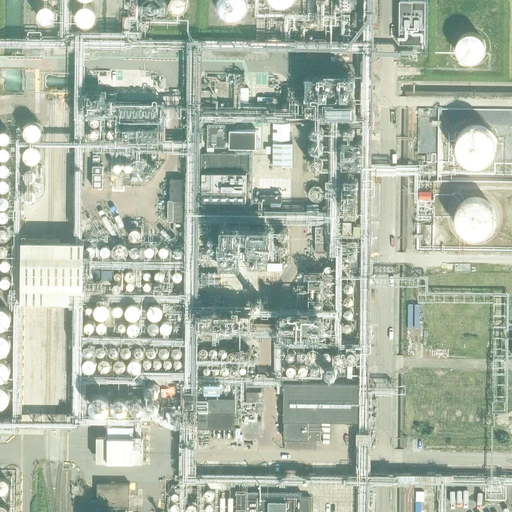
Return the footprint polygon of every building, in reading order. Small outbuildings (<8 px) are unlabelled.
[(190,9),(191,5),(190,2),(189,0),(174,0),(173,1),(173,3),(172,5),(172,7),(173,9),(175,12),(179,14),(181,15),(185,14),(188,12),(189,10),(190,9)] [(245,6),(245,3),(244,0),(214,0),(214,3),(215,6),(215,8),(217,11),(219,13),(221,15),(223,17),(227,18),(229,18),(232,18),(236,17),(238,15),(240,14),(242,12),(244,9),(245,6)] [(58,12),(58,9),(58,6),(56,3),(54,2),(51,1),(47,1),(45,3),(43,6),(42,9),(42,11),(43,12),(44,15),(47,16),(50,17),(53,16),(56,15),(58,12)] [(97,16),(97,14),(97,11),(95,8),(93,7),(90,6),(87,6),(84,8),(82,11),(81,14),(82,17),(84,20),(86,22),(89,22),(92,22),(95,20),(97,18),(97,16)] [(485,48),(486,45),(485,42),(484,39),(483,36),(481,34),(479,32),(477,30),(474,29),(470,29),(467,29),(463,30),(460,31),(457,33),(455,36),(454,39),(453,42),(453,45),(453,48),(454,51),(455,54),(457,56),(460,59),(463,60),(468,62),(472,61),(475,60),(478,59),(481,57),(483,54),(484,52),(485,48)] [(494,51),(497,47),(493,44),(481,59),(488,65),(497,53),(494,51)] [(344,83),(344,92),(366,93),(366,84),(344,83)] [(23,109),(24,93),(10,92),(9,109),(23,109)] [(17,133),(21,120),(10,117),(6,129),(17,133)] [(28,126),(27,127),(26,129),(26,130),(26,132),(27,134),(28,135),(29,136),(30,138),(32,138),(34,139),(35,139),(36,138),(38,138),(39,137),(41,136),(41,135),(42,133),(43,132),(43,130),(43,129),(42,127),(41,126),(40,125),(39,124),(38,123),(36,122),(35,122),(33,122),(31,123),(30,123),(29,124),(28,126)] [(292,143),(289,143),(289,123),(273,123),(273,166),(292,167),(292,143)] [(493,148),(493,143),(493,139),(491,136),(490,132),(487,129),(484,127),(481,125),(477,123),(473,123),(469,123),(465,124),(460,127),(458,129),(455,132),(454,135),(452,139),(452,143),(452,147),(453,151),(455,154),(457,158),(460,160),(464,162),(468,164),(472,164),(477,164),(480,162),(483,161),(487,158),(489,156),(491,152),(493,148)] [(256,130),(230,129),(230,147),(256,147),(256,130)] [(7,142),(8,142),(9,141),(10,140),(11,139),(12,137),(12,136),(12,135),(12,134),(11,133),(11,132),(10,131),(9,131),(8,130),(7,130),(5,130),(4,130),(3,130),(2,131),(1,132),(0,133),(0,137),(0,139),(1,140),(2,141),(3,141),(4,142),(6,142),(7,142)] [(28,148),(27,150),(26,152),(26,153),(26,155),(27,156),(28,158),(29,159),(30,160),(32,161),(34,162),(35,162),(37,161),(38,161),(40,160),(41,159),(42,158),(42,156),(43,155),(43,153),(43,152),(42,150),(41,149),(40,147),(39,146),(38,146),(36,145),(35,145),(33,145),(32,146),(30,146),(29,147),(28,148)] [(6,158),(7,158),(9,158),(9,157),(10,156),(11,155),(11,154),(11,153),(11,152),(11,151),(11,149),(10,149),(9,148),(8,147),(7,147),(6,146),(5,146),(4,146),(2,147),(1,148),(0,149),(0,155),(1,156),(1,157),(3,158),(4,158),(5,159),(6,158)] [(142,157),(134,153),(132,156),(124,152),(118,165),(134,173),(142,157)] [(246,154),(202,154),(202,200),(246,201),(246,154)] [(7,175),(8,174),(9,174),(10,173),(11,172),(11,171),(12,170),(12,169),(12,168),(12,167),(11,166),(11,165),(10,164),(9,163),(8,163),(7,163),(5,163),(4,163),(3,163),(2,164),(1,165),(0,166),(0,167),(0,166),(0,170),(0,171),(1,173),(2,173),(3,174),(4,175),(6,175),(7,175)] [(107,186),(108,169),(98,168),(97,185),(107,186)] [(38,189),(49,183),(44,174),(33,179),(38,189)] [(7,190),(8,190),(9,189),(10,188),(11,187),(11,186),(12,185),(12,184),(12,183),(12,182),(11,181),(11,180),(10,179),(9,178),(8,178),(7,178),(5,178),(4,178),(3,178),(2,179),(1,180),(1,181),(0,182),(0,181),(0,185),(0,187),(1,188),(2,189),(3,189),(4,190),(6,190),(7,190)] [(8,206),(9,206),(10,206),(11,205),(12,204),(12,203),(13,202),(13,201),(13,200),(13,199),(12,197),(11,196),(10,195),(9,195),(7,194),(6,194),(5,194),(4,195),(3,195),(2,196),(1,197),(1,198),(1,200),(0,201),(1,202),(1,203),(2,204),(3,205),(4,206),(5,206),(6,207),(8,206)] [(493,220),(494,216),(493,212),(492,208),(490,205),(488,202),(485,200),(482,198),(478,196),(474,196),(471,196),(467,197),(464,198),(460,201),(457,204),(455,208),(454,212),(453,215),(453,219),(454,223),(456,226),(458,229),(462,232),(465,234),(469,236),(473,236),(476,236),(479,235),(483,233),(487,231),(490,228),(492,224),(493,220)] [(7,222),(8,222),(9,221),(10,220),(11,219),(12,217),(12,216),(12,215),(11,214),(11,213),(10,212),(10,211),(9,210),(8,210),(6,210),(5,210),(4,210),(3,210),(2,211),(1,212),(0,213),(0,218),(0,219),(1,220),(2,221),(3,221),(4,222),(5,222),(7,222)] [(5,238),(6,238),(7,237),(8,237),(9,236),(9,235),(10,233),(10,232),(10,231),(10,230),(9,229),(9,228),(8,227),(7,227),(6,226),(5,226),(3,226),(2,226),(1,227),(0,227),(0,236),(1,238),(2,238),(3,238),(5,238)] [(137,239),(138,239),(139,239),(140,239),(141,238),(142,238),(142,237),(143,237),(143,236),(143,235),(143,234),(143,233),(143,232),(142,231),(141,231),(141,230),(140,230),(139,230),(138,230),(137,230),(136,230),(135,231),(134,232),(134,233),(133,234),(133,235),(134,236),(134,237),(135,238),(136,239),(137,239)] [(22,241),(21,288),(49,288),(64,289),(70,289),(70,291),(83,291),(84,242),(65,242),(50,242),(22,241)] [(5,254),(6,254),(7,253),(8,253),(8,252),(9,251),(9,250),(10,249),(10,247),(9,246),(9,245),(8,244),(7,243),(6,243),(5,242),(4,242),(3,242),(2,242),(0,243),(0,253),(1,254),(2,254),(3,254),(5,254)] [(92,254),(93,254),(94,254),(95,254),(96,253),(97,253),(97,252),(98,251),(98,250),(98,249),(98,248),(98,247),(97,246),(96,246),(96,245),(95,245),(94,245),(93,245),(92,245),(91,245),(90,246),(89,247),(89,248),(88,249),(88,250),(89,251),(89,252),(90,253),(91,253),(92,254)] [(106,255),(107,255),(108,255),(109,255),(110,254),(111,253),(112,253),(112,252),(112,251),(113,250),(112,249),(112,248),(112,247),(111,247),(111,246),(110,246),(109,245),(108,245),(107,245),(106,245),(105,246),(104,247),(103,248),(103,249),(103,250),(103,251),(103,252),(104,253),(105,254),(106,255)] [(121,255),(122,255),(123,255),(124,255),(125,254),(126,254),(126,253),(127,252),(127,251),(127,250),(127,249),(127,248),(126,247),(125,246),(124,246),(123,245),(122,245),(121,246),(120,246),(119,246),(119,247),(118,248),(118,249),(118,250),(118,251),(118,252),(118,253),(119,254),(120,254),(121,255)] [(135,255),(136,256),(137,256),(138,255),(139,255),(140,255),(141,254),(141,253),(142,252),(142,251),(142,250),(142,249),(141,248),(140,247),(139,246),(138,246),(137,246),(136,246),(135,246),(134,247),(133,248),(132,249),(132,251),(132,252),(133,253),(134,254),(134,255),(135,255)] [(150,256),(151,256),(152,256),(153,256),(154,256),(154,255),(155,254),(156,254),(156,253),(156,252),(157,251),(156,250),(156,249),(155,248),(155,247),(154,247),(153,246),(152,246),(151,246),(150,246),(149,247),(148,248),(147,249),(147,250),(147,251),(147,252),(147,253),(148,254),(148,255),(149,255),(150,256)] [(164,256),(165,256),(166,256),(167,256),(168,255),(169,255),(169,254),(170,254),(170,253),(170,252),(170,251),(170,250),(170,249),(169,248),(168,248),(168,247),(167,247),(166,247),(165,247),(164,247),(163,247),(162,248),(161,249),(161,250),(161,251),(161,252),(161,253),(161,254),(162,255),(163,256),(164,256)] [(179,257),(180,257),(181,257),(182,257),(183,256),(184,255),(185,255),(185,254),(185,253),(185,252),(185,251),(185,250),(184,249),(184,248),(183,248),(182,247),(181,247),(180,247),(179,247),(178,248),(177,248),(177,249),(176,250),(176,251),(176,252),(176,253),(176,254),(176,255),(177,256),(178,256),(179,257)] [(7,271),(8,270),(9,270),(10,269),(11,268),(12,267),(12,266),(12,265),(12,264),(12,263),(11,262),(11,261),(10,260),(9,259),(8,259),(7,258),(6,258),(4,259),(3,259),(2,260),(1,260),(1,261),(0,262),(0,263),(0,265),(0,266),(1,267),(1,268),(2,269),(3,270),(4,270),(6,271),(7,271)] [(134,263),(129,273),(136,276),(141,266),(134,263)] [(472,283),(482,288),(489,275),(478,270),(472,283)] [(449,284),(450,281),(450,278),(448,275),(446,273),(442,272),(440,272),(438,273),(436,275),(435,276),(434,278),(433,280),(434,284),(435,286),(438,288),(441,289),(444,289),(447,287),(449,284)] [(469,284),(470,281),(469,277),(468,275),(465,273),(462,272),(459,273),(457,273),(455,275),(454,277),(453,281),(454,284),(455,286),(457,288),(461,289),(463,289),(465,289),(468,287),(469,284)] [(496,272),(488,281),(495,288),(503,279),(496,272)] [(122,274),(118,285),(125,288),(129,276),(122,274)] [(6,288),(7,288),(8,287),(9,286),(10,285),(11,285),(11,283),(11,282),(11,281),(11,280),(11,279),(10,278),(9,277),(8,276),(7,276),(6,276),(5,276),(4,276),(2,276),(1,277),(1,278),(0,278),(0,284),(1,286),(1,287),(3,287),(4,288),(5,288),(6,288)] [(493,322),(487,316),(496,307),(490,301),(485,307),(488,310),(473,326),(482,334),(493,322)] [(112,313),(112,310),(112,308),(110,305),(108,304),(107,303),(105,302),(103,302),(101,303),(99,304),(97,307),(96,310),(97,313),(98,316),(101,318),(105,318),(107,318),(110,316),(112,313)] [(460,318),(460,303),(450,302),(450,318),(460,318)] [(466,302),(462,313),(470,316),(473,305),(466,302)] [(476,311),(484,309),(482,302),(474,304),(476,311)] [(144,314),(144,311),(144,308),(142,305),(140,304),(136,303),(133,304),(131,305),(129,308),(128,311),(129,314),(131,317),(133,318),(136,319),(139,318),(142,317),(144,314)] [(166,314),(166,311),(166,309),(164,306),(162,304),(161,304),(159,303),(157,303),(156,304),(153,305),(151,308),(150,311),(151,314),(152,317),(155,318),(159,319),(161,318),(164,316),(166,314)] [(121,305),(120,305),(119,305),(118,306),(117,306),(116,307),(116,308),(115,309),(115,310),(115,311),(116,312),(116,313),(117,314),(118,315),(119,315),(120,315),(121,315),(122,315),(123,314),(124,314),(124,313),(125,312),(125,311),(125,310),(125,309),(124,308),(124,307),(123,306),(122,306),(121,305)] [(10,319),(10,317),(10,313),(8,310),(5,308),(1,307),(0,307),(0,326),(0,327),(4,326),(7,324),(9,321),(10,319)] [(90,332),(91,332),(92,332),(93,332),(94,331),(95,331),(96,330),(96,329),(97,328),(97,327),(97,326),(97,325),(96,324),(95,323),(94,323),(93,322),(92,322),(91,322),(90,323),(89,323),(88,324),(88,325),(87,326),(87,327),(87,328),(88,329),(88,330),(89,330),(89,331),(90,332)] [(99,327),(99,328),(100,329),(100,330),(101,331),(102,331),(103,332),(104,332),(105,331),(106,331),(107,331),(107,330),(108,329),(109,328),(109,327),(109,326),(108,325),(108,324),(107,323),(106,322),(105,322),(104,322),(103,322),(102,322),(101,323),(100,324),(100,325),(99,325),(99,327)] [(136,332),(137,332),(138,332),(139,332),(140,332),(141,331),(142,331),(142,330),(142,329),(143,328),(143,327),(143,326),(142,325),(142,324),(141,323),(140,323),(139,323),(138,322),(137,322),(136,323),(135,323),(134,324),(134,325),(133,326),(133,327),(133,328),(133,329),(134,330),(135,331),(136,332)] [(160,328),(160,326),(159,326),(159,325),(159,324),(158,323),(157,323),(156,323),(156,322),(155,322),(154,322),(153,323),(152,323),(152,324),(151,324),(150,325),(150,326),(150,327),(150,328),(150,329),(151,330),(152,331),(153,332),(154,332),(155,332),(156,332),(157,332),(158,331),(159,330),(159,329),(160,329),(160,328)] [(122,332),(123,332),(124,332),(125,332),(126,332),(127,331),(127,330),(128,330),(128,329),(128,328),(128,327),(128,326),(128,325),(127,324),(126,324),(126,323),(125,323),(124,323),(123,323),(122,323),(121,323),(120,324),(119,325),(119,326),(119,327),(119,328),(119,330),(120,331),(121,332),(122,332)] [(164,326),(163,327),(163,328),(164,329),(164,330),(165,331),(166,332),(167,332),(168,332),(169,332),(170,332),(171,331),(172,331),(172,330),(173,329),(173,328),(173,327),(173,326),(173,325),(172,325),(172,324),(171,323),(170,323),(169,323),(168,323),(167,323),(166,323),(165,324),(164,325),(164,326)] [(11,346),(11,344),(11,340),(9,337),(6,335),(2,334),(1,334),(0,334),(0,353),(1,354),(3,354),(5,353),(8,351),(9,350),(10,348),(11,346)] [(87,354),(87,355),(88,355),(89,356),(90,356),(91,356),(92,356),(93,355),(94,354),(95,354),(95,353),(95,352),(95,351),(95,350),(95,349),(94,348),(93,347),(92,347),(91,346),(90,346),(89,347),(88,347),(87,348),(86,349),(86,351),(86,352),(86,353),(87,354)] [(101,356),(102,356),(103,356),(104,356),(105,355),(106,354),(107,354),(107,353),(107,352),(108,351),(107,350),(107,349),(106,348),(106,347),(105,347),(104,346),(103,346),(102,346),(101,346),(100,347),(99,348),(98,349),(98,350),(98,351),(98,352),(98,353),(99,354),(99,355),(100,355),(101,356)] [(112,354),(113,355),(114,355),(115,356),(116,356),(117,355),(118,355),(119,355),(119,354),(120,353),(120,352),(121,351),(120,350),(120,349),(120,348),(119,347),(118,347),(118,346),(117,346),(116,346),(115,346),(114,346),(113,347),(112,347),(112,348),(111,349),(111,350),(111,351),(111,352),(111,353),(112,354)] [(140,356),(141,356),(142,356),(143,356),(144,356),(144,355),(145,355),(145,354),(146,353),(146,352),(146,351),(146,350),(146,349),(145,348),(144,347),(143,347),(142,346),(141,346),(140,347),(139,347),(138,347),(138,348),(137,349),(137,350),(137,351),(137,352),(137,353),(137,354),(138,355),(139,355),(140,356)] [(178,356),(179,356),(180,356),(181,356),(182,355),(183,355),(183,354),(184,353),(184,352),(184,351),(184,350),(184,349),(183,348),(182,347),(181,347),(180,346),(179,346),(178,347),(177,347),(176,347),(176,348),(175,349),(175,350),(174,351),(175,352),(175,353),(175,354),(176,355),(177,355),(178,356)] [(131,356),(132,355),(132,354),(133,354),(133,353),(133,352),(133,351),(133,350),(132,349),(132,348),(131,348),(130,347),(129,347),(128,347),(127,347),(126,347),(125,348),(125,349),(124,349),(124,350),(124,351),(124,352),(124,353),(124,354),(125,355),(126,356),(127,356),(128,356),(129,356),(130,356),(131,356)] [(153,356),(154,356),(155,356),(156,356),(157,355),(158,355),(158,354),(159,353),(159,352),(159,351),(159,350),(159,349),(158,348),(157,348),(157,347),(156,347),(155,347),(154,347),(153,347),(152,347),(151,348),(150,349),(150,350),(149,351),(149,352),(150,353),(150,354),(151,355),(152,356),(153,356)] [(165,356),(166,356),(167,356),(168,356),(169,356),(169,355),(170,355),(171,354),(171,353),(171,352),(171,351),(171,350),(171,349),(170,348),(169,347),(168,347),(167,347),(166,347),(165,347),(164,347),(164,348),(163,348),(162,349),(162,350),(162,351),(162,352),(162,353),(163,354),(163,355),(164,355),(165,356)] [(336,373),(345,362),(338,356),(329,367),(336,373)] [(314,370),(323,372),(326,360),(318,357),(314,370)] [(89,371),(92,372),(94,371),(96,370),(98,369),(99,366),(99,364),(98,362),(96,360),(94,358),(91,358),(88,360),(86,362),(85,364),(86,367),(87,369),(89,371)] [(136,371),(137,372),(138,372),(139,371),(141,371),(142,370),(143,370),(143,369),(144,367),(144,366),(144,365),(144,364),(144,363),(143,362),(143,361),(142,360),(140,359),(139,359),(138,358),(136,359),(135,359),(134,360),(133,361),(132,362),(131,363),(131,364),(131,365),(131,367),(132,368),(132,369),(133,370),(134,371),(136,371)] [(303,359),(296,358),(293,367),(301,368),(303,359)] [(11,372),(11,370),(10,367),(9,364),(5,361),(2,360),(0,360),(0,379),(1,380),(4,379),(6,378),(8,377),(9,376),(10,374),(11,372)] [(307,368),(315,365),(313,360),(305,363),(307,368)] [(357,384),(284,383),(283,439),(320,440),(320,421),(357,421),(357,384)] [(154,395),(155,395),(156,395),(157,395),(158,395),(158,394),(159,394),(160,393),(160,392),(160,391),(161,390),(160,390),(160,389),(160,388),(159,387),(158,386),(157,386),(156,386),(155,385),(154,386),(153,386),(153,387),(152,387),(151,388),(151,389),(151,390),(151,391),(151,392),(152,393),(152,394),(153,394),(154,395)] [(10,398),(10,396),(10,394),(9,392),(7,389),(5,387),(4,387),(0,386),(0,405),(0,406),(3,406),(4,405),(7,403),(8,402),(9,400),(10,398)] [(208,411),(198,411),(198,428),(234,428),(234,399),(209,399),(208,411)] [(154,412),(155,412),(156,412),(157,412),(158,412),(159,411),(159,410),(160,410),(160,409),(160,408),(160,407),(160,406),(159,405),(159,404),(158,404),(158,403),(157,403),(156,403),(155,403),(154,403),(153,403),(152,404),(151,405),(150,406),(150,407),(150,408),(151,410),(152,411),(153,412),(154,412)] [(506,431),(507,422),(498,422),(498,431),(506,431)] [(34,482),(35,454),(6,454),(5,487),(8,487),(8,496),(0,496),(0,511),(15,511),(16,482),(34,482)] [(337,489),(335,511),(354,511),(356,490),(337,489)] [(301,493),(247,492),(246,511),(310,511),(310,497),(301,497),(301,493)]
